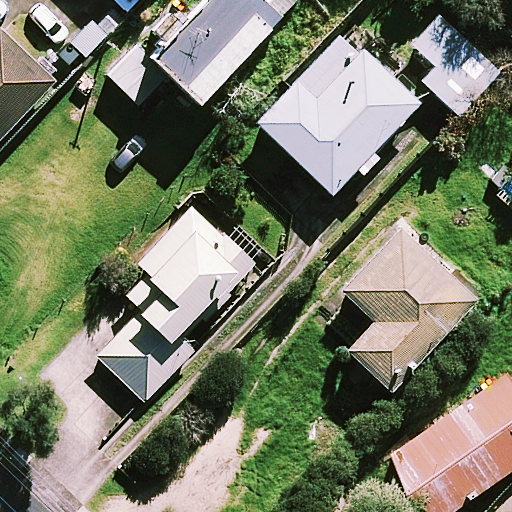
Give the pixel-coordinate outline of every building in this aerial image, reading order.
[(294,0),(193,0),(191,2),(189,0),(173,0),(103,71),(137,105),(166,76),(193,103),(294,0)] [(484,73),(432,20),(404,48),(430,75),(416,88),(441,115),(484,73)] [(0,134),(51,82),(0,32),(0,134)] [(408,105),(334,34),(245,128),(319,198),(408,105)] [(253,266),(190,206),(133,265),(144,275),(126,294),(140,307),(94,355),(141,400),(189,350),(180,341),(253,266)] [(472,298),(398,226),(337,288),(370,320),(342,348),(383,388),(472,298)] [(443,511),(511,463),(511,385),(502,371),(382,456),(421,511),(443,511)] [(357,409),(336,391),(289,442),(310,461),(357,409)]
